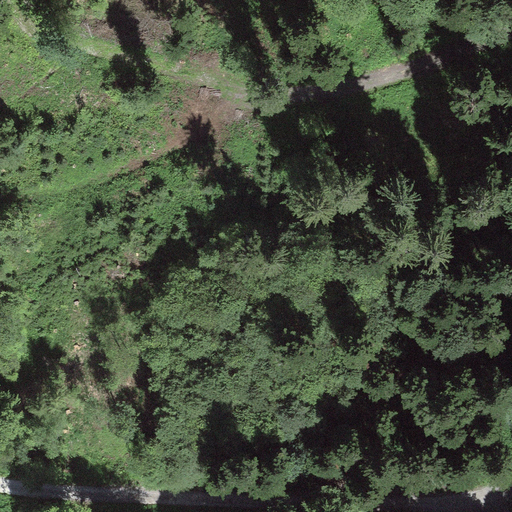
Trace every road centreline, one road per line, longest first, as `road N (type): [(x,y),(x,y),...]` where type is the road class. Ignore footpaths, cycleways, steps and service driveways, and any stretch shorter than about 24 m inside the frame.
road 1 (track): [(511,28),(323,89),(263,90),(40,28),(0,0)]
road 2 (track): [(414,511),(0,492)]
